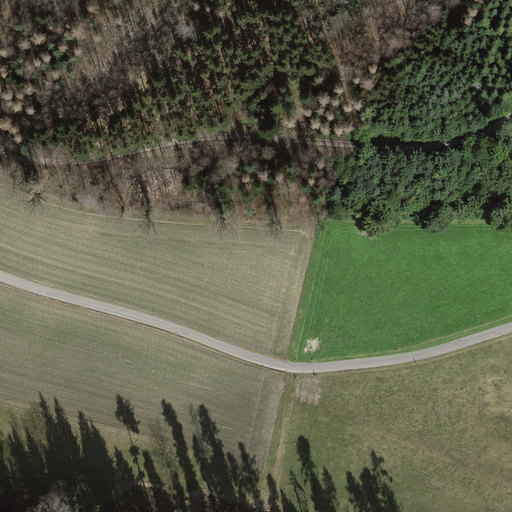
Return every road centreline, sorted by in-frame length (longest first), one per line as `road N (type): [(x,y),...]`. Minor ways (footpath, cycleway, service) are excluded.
road 1 (unclassified): [(0,277),(286,369),(412,358),(511,328)]
road 2 (track): [(511,124),(433,151),(219,138),(63,169),(0,155)]
